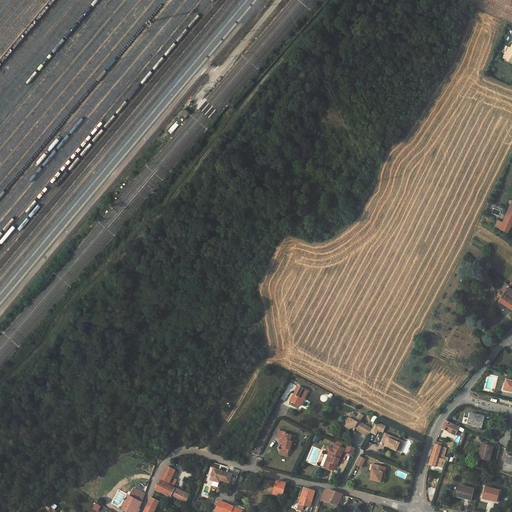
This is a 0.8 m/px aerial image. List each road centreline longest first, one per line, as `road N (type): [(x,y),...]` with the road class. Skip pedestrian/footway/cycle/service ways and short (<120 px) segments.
road 1 (track): [(0,313),(242,23)]
road 2 (residential): [(417,511),(185,449),(166,456),(141,511)]
road 3 (residential): [(418,511),(431,436),(459,396)]
road 4 (track): [(200,95),(281,0)]
